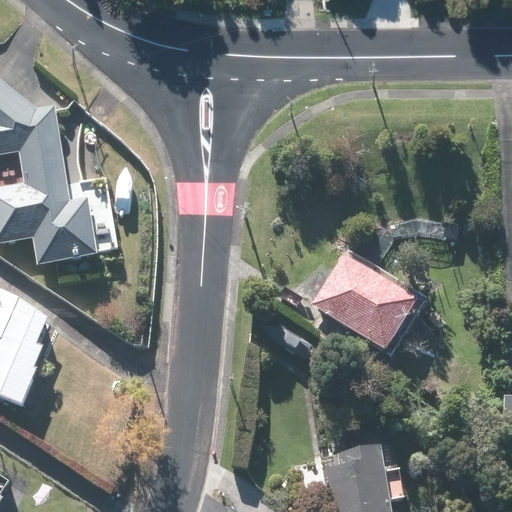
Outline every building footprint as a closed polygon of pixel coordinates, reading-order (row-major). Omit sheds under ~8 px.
[(0,157),(22,154),(27,184),(0,188),(0,246),(36,240),(41,267),(103,257),(102,252),(121,249),(111,197),(108,180),(71,186),(57,107),(38,111),(0,80),(0,157)] [(343,255),(312,305),(389,351),(420,302),(343,255)] [(0,395),(28,406),(42,370),(39,369),(47,347),(42,345),(52,319),(39,314),(40,310),(21,302),(23,298),(0,289),(0,395)] [(396,511),(385,449),(335,458),(338,469),(324,471),(331,511),(396,511)] [(0,466),(0,511),(1,511),(10,499),(0,492),(0,467),(1,467),(0,466)]
